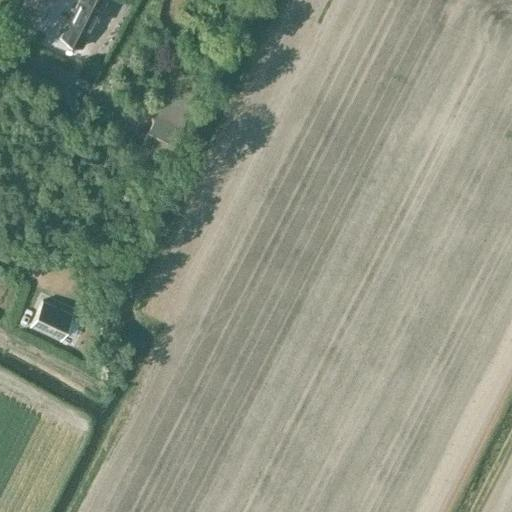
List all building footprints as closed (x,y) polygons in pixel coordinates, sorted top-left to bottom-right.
[(79,0),(76,0),(68,17),(91,28),(100,11),(79,0)] [(79,0),(100,11),(105,0),(79,0)] [(82,46),(91,28),(68,17),(59,35),(82,46)] [(189,109),(162,97),(140,147),(164,158),(169,149),(171,150),(189,109)] [(73,312),(42,298),(28,325),(60,339),(73,312)]
